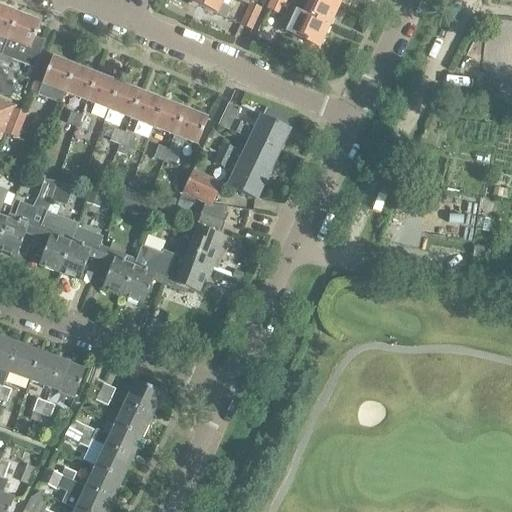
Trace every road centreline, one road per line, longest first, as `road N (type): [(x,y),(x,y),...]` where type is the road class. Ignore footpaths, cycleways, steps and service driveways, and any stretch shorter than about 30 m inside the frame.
road 1 (track): [(341,262),(470,0)]
road 2 (residential): [(351,117),(125,15)]
road 3 (residential): [(0,303),(225,387)]
road 4 (unclassified): [(511,289),(292,250)]
road 5 (residential): [(225,387),(292,250)]
road 6 (residential): [(292,250),(351,117)]
road 7 (residential): [(166,511),(225,387)]
road 8 (residential): [(351,117),(409,0)]
